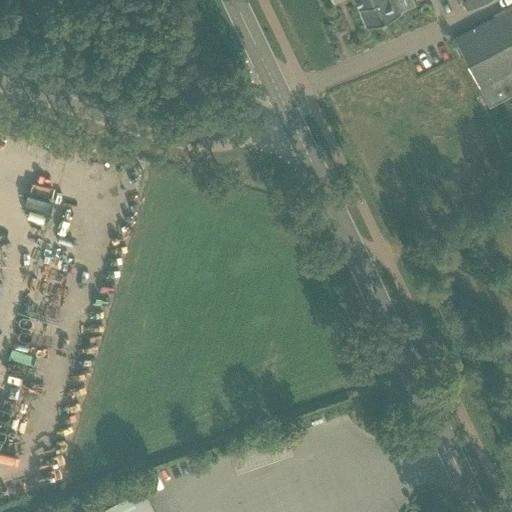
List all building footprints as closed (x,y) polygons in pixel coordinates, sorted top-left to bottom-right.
[(400,14),(394,0),(332,0),(334,3),(340,0),(355,0),(367,28),(400,14)] [(461,0),(467,11),(489,0),(461,0)] [(511,9),(456,40),(490,104),(511,92),(511,9)] [(284,428),(272,431),(275,440),(286,436),(284,428)] [(276,471),(230,487),(236,503),(228,505),(230,511),(266,511),(257,488),(279,480),(276,471)] [(89,511),(154,511),(142,487),(89,511)]
